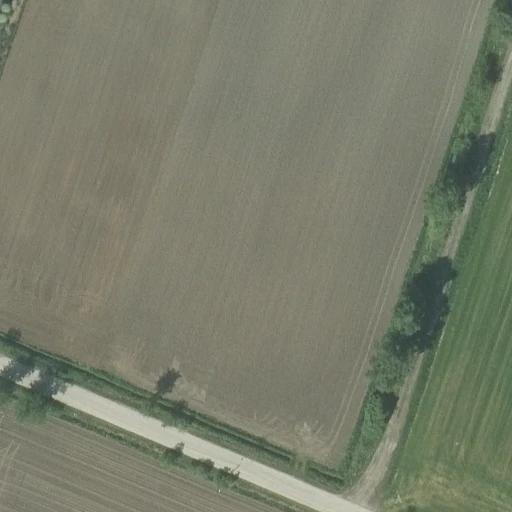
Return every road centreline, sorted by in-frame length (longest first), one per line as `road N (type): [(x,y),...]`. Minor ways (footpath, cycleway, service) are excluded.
road 1 (track): [(361,511),(511,51)]
road 2 (unclassified): [(340,511),(0,368)]
